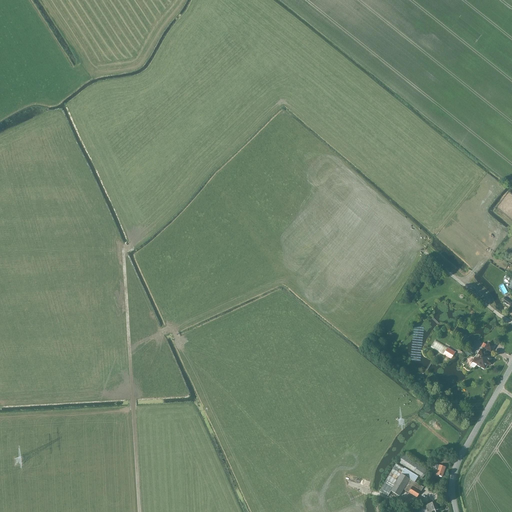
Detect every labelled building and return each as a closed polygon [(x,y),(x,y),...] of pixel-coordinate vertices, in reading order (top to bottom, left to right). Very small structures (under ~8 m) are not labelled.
[(444,287),(442,293),(451,296),(458,302),(462,296),(455,291),(444,287)] [(435,341),(431,346),(443,354),(447,348),(435,341)] [(491,352),(492,352),(496,347),(489,343),(486,349),(488,350),(486,353),(481,350),(476,359),(474,358),(471,363),(476,366),(477,365),(485,369),(488,366),(489,366),(492,362),(490,361),(493,357),(489,355),(491,352)] [(443,354),(451,359),(455,353),(447,348),(443,354)] [(418,406),(413,401),(410,404),(415,409),(418,406)] [(428,470),(403,453),(397,462),(422,479),(428,470)] [(391,491),(404,469),(395,464),(379,491),(388,496),(391,491)] [(438,471),(436,475),(442,477),(445,468),(439,466),(436,465),(435,470),(438,471)] [(404,469),(391,491),(399,496),(404,490),(409,493),(415,483),(415,482),(414,481),(416,477),(404,469)] [(423,488),(415,483),(409,493),(417,498),(423,488)] [(425,506),(426,509),(427,511),(435,511),(438,510),(436,502),(425,506)]
